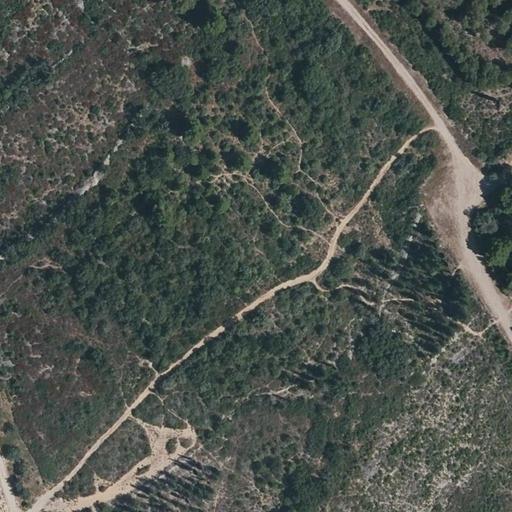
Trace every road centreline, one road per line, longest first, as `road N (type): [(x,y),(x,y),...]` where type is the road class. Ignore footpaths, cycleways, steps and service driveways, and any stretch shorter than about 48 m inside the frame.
road 1 (track): [(342,0),(442,129)]
road 2 (track): [(463,199),(475,264),(511,334)]
